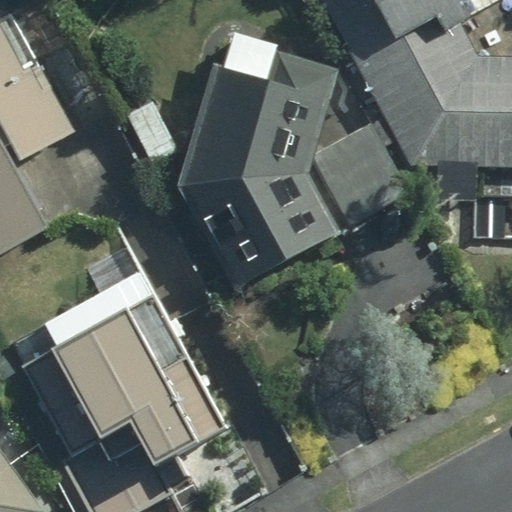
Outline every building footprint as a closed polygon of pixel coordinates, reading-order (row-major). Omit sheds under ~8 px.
[(336,0),(426,162),(511,159),(511,50),(493,51),(465,0),(336,0)] [(419,191),(379,120),(325,151),(356,69),(248,28),(192,175),(255,284),(419,191)] [(0,72),(0,252),(72,217),(0,72)] [(169,91),(128,110),(156,170),(197,151),(169,91)] [(249,412),(175,282),(40,358),(89,443),(161,403),(187,447),(249,412)] [(39,511),(52,502),(0,431),(0,511),(39,511)]
